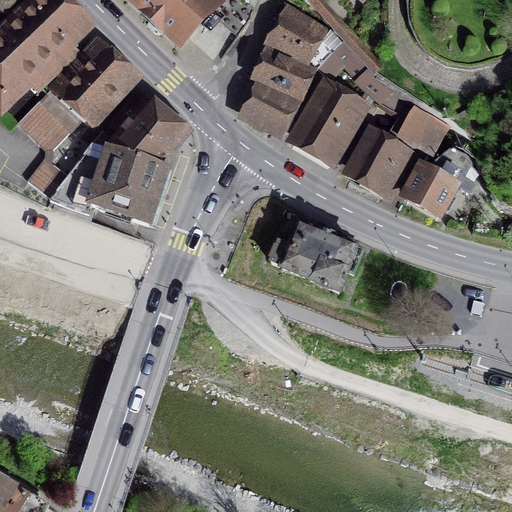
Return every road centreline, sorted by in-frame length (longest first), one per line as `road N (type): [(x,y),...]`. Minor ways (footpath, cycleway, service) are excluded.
road 1 (unknown): [(0,214),(205,284),(330,315),(469,258)]
road 2 (unknown): [(245,143),(182,252),(93,511)]
road 3 (secondary): [(511,268),(367,221),(280,171),(202,110)]
road 4 (tertiary): [(202,110),(91,0)]
road 5 (track): [(511,431),(393,393)]
